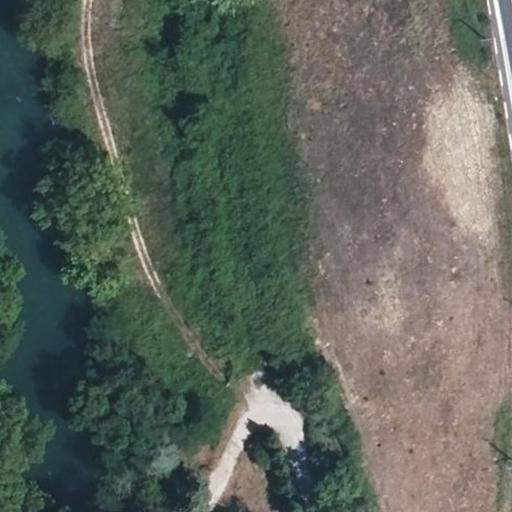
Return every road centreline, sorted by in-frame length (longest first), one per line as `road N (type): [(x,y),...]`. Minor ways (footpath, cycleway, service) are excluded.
road 1 (track): [(251,414),(193,344),(155,280),(94,82),(89,0)]
road 2 (track): [(201,511),(251,414),(261,360)]
